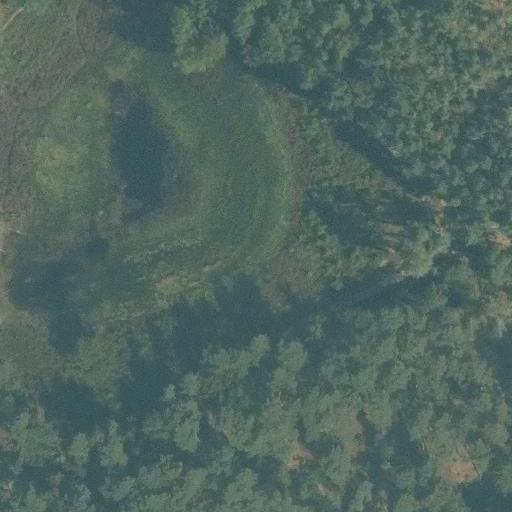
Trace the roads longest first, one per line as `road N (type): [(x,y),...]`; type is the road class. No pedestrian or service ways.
road 1 (track): [(496,231),(0,495)]
road 2 (track): [(511,242),(199,0)]
